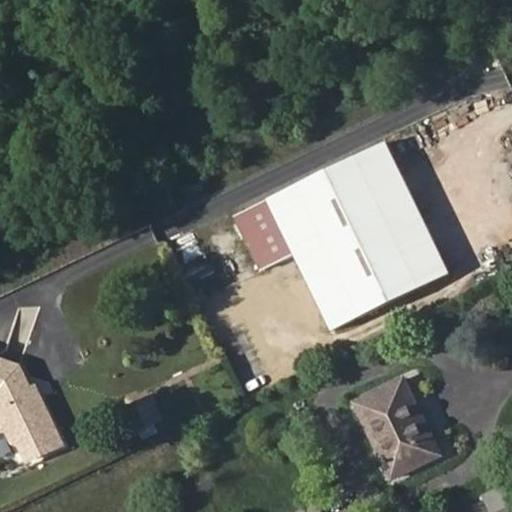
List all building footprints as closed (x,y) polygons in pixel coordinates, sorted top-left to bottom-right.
[(394,137),(279,194),(306,247),(343,324),(457,268),(394,137)] [(274,263),(306,247),(279,194),(247,209),(274,263)] [(0,350),(0,391),(2,392),(8,394),(15,409),(13,415),(26,442),(32,443),(41,460),(74,444),(53,402),(47,400),(42,389),(31,367),(11,359),(7,354),(0,350)] [(442,458),(405,381),(354,405),(389,473),(394,482),(442,458)] [(46,387),(42,389),(47,400),(53,402),(46,387)] [(8,394),(2,392),(13,415),(15,409),(8,394)] [(157,400),(138,409),(149,430),(168,421),(157,400)] [(509,511),(511,511),(511,486),(484,499),(490,511),(509,511)]
